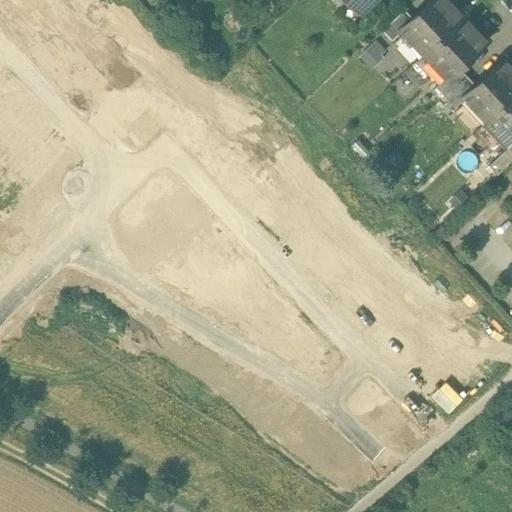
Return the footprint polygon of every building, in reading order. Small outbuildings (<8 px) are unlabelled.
[(350,0),(362,12),(374,0),(350,0)] [(431,0),(413,17),(401,28),(402,30),(424,53),(465,15),(450,0),(431,0)] [(405,8),(383,29),(392,39),(402,30),(401,28),(413,17),(405,8)] [(465,15),(424,53),(446,76),(447,78),(460,67),(488,40),(465,15)] [(376,39),(361,53),(371,64),(386,49),(376,39)] [(476,84),(464,96),(465,97),(487,120),(511,96),(511,65),(505,57),(476,84)] [(460,67),(447,78),(446,76),(436,86),(446,96),(468,75),(460,67)] [(468,75),(446,96),(456,106),(465,97),(464,96),(476,84),(468,75)] [(511,96),(487,120),(507,141),(510,145),(511,145),(511,143),(511,96)] [(507,141),(487,120),(475,132),(495,153),(507,141)] [(510,145),(489,165),(497,174),(511,159),(511,144),(511,146),(511,145),(510,145)]
